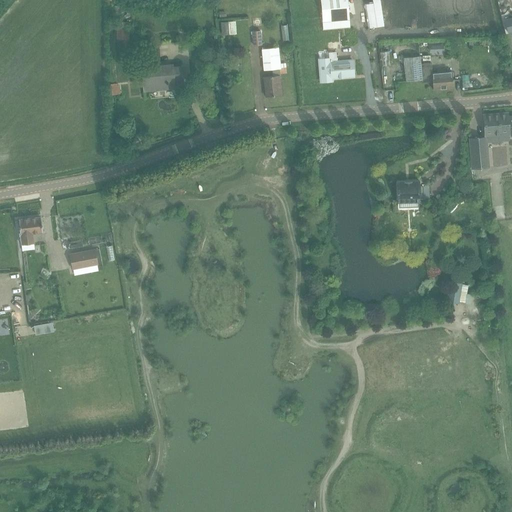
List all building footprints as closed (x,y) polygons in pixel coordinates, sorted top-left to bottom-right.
[(320,0),(323,23),(349,20),(346,0),(320,0)] [(129,39),(128,22),(116,22),(116,39),(129,39)] [(262,45),(260,31),(251,31),(253,46),(262,45)] [(355,53),(355,35),(345,36),(346,54),(355,53)] [(497,43),(494,48),(500,51),(503,46),(497,43)] [(263,77),(264,87),(265,97),(282,95),(280,85),(279,68),(280,68),(278,46),(261,48),(263,70),(273,69),(274,75),(263,77)] [(328,59),(319,60),(321,81),(331,80),(331,78),(354,76),(352,60),(337,62),(336,51),(328,52),(328,59)] [(388,51),(380,52),(381,66),(389,65),(389,61),(388,51)] [(420,56),(404,58),(405,71),(406,81),(421,80),(421,83),(432,82),(433,91),(453,89),(451,73),(444,73),(444,70),(436,70),(437,73),(432,73),(431,63),(420,64),(420,56)] [(141,69),(143,81),(143,91),(174,88),(174,85),(184,84),(182,66),(172,66),(141,69)] [(116,84),(108,84),(109,95),(117,94),(116,84)] [(511,134),(511,117),(507,118),(507,114),(483,116),(484,134),(508,132),(508,135),(511,134)] [(472,169),(488,168),(486,138),(470,139),(472,169)] [(396,181),(396,191),(396,201),(420,200),(419,181),(396,181)] [(159,189),(161,195),(175,191),(173,185),(159,189)] [(34,233),(42,232),(40,217),(19,220),(22,246),(35,244),(34,233)] [(382,253),(381,254),(382,260),(384,260),(391,258),(391,256),(389,250),(389,251),(382,253)] [(94,251),(70,255),(72,269),(97,264),(94,251)] [(450,282),(446,302),(458,304),(459,302),(461,285),(462,284),(450,282)]
